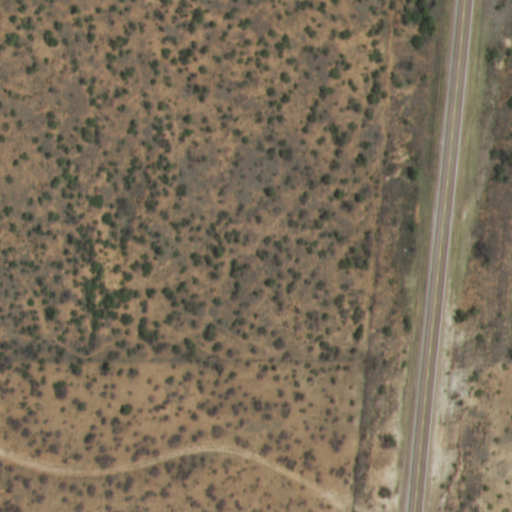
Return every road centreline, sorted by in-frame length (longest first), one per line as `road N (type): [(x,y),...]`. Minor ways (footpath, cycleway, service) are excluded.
road 1 (trunk): [(412,511),(461,0)]
road 2 (residential): [(0,452),(33,464),(109,471),(188,447),(226,447),(368,511)]
